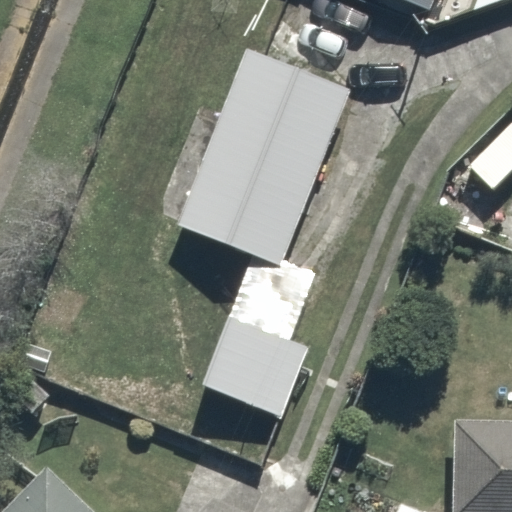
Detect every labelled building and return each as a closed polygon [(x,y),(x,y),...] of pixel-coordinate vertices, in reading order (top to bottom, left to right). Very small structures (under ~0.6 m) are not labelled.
[(445,0),(405,0),(441,13),(445,0)] [(242,243),(293,265),(365,96),(256,49),(167,259),(225,283),(242,243)] [(245,317),(211,385),(281,420),(315,352),(245,317)] [(511,511),(511,422),(460,422),(460,511),(511,511)] [(104,511),(57,464),(8,511),(104,511)] [(444,511),(405,495),(398,511),(444,511)]
